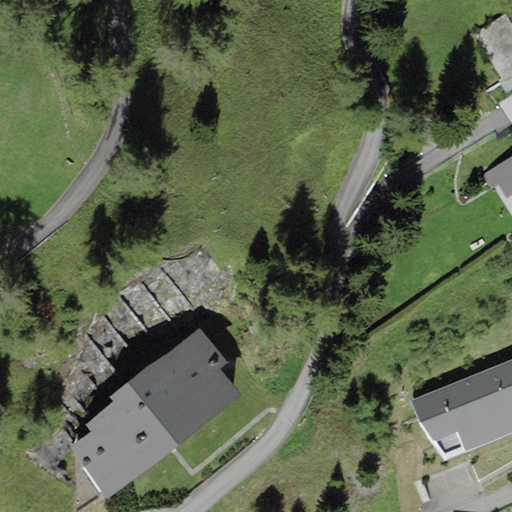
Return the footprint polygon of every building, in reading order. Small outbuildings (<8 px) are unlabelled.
[(511,25),(505,15),(474,35),(502,79),(499,81),(506,93),(511,89),(511,25)] [(511,92),(502,96),(511,122),(511,92)] [(490,189),(498,183),(507,198),(511,194),(511,156),(491,170),(482,175),(490,189)] [(108,501),(241,395),(220,369),(227,363),(207,338),(200,329),(192,334),(110,396),(114,401),(86,426),(91,432),(70,449),(108,501)] [(511,357),(410,402),(443,464),(511,433),(511,357)]
